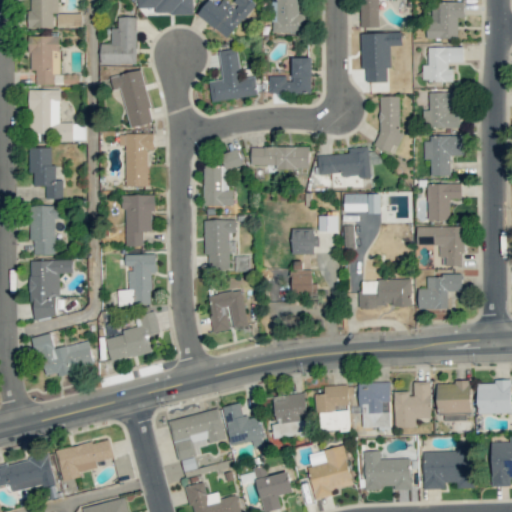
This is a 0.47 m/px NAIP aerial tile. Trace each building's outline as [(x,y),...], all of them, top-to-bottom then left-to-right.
[(28,0),(29,27),(53,27),(53,12),(58,12),(57,0),(28,0)] [(137,0),(137,7),(155,7),(155,13),(193,13),(192,0),(137,0)] [(229,38),(256,2),(252,0),(234,0),(232,4),(227,0),(223,0),(219,6),(210,0),(208,0),(197,15),(229,38)] [(272,0),(272,33),(304,33),(304,13),(298,13),(298,0),(272,0)] [(378,0),(359,0),(360,27),(379,26),(378,0)] [(427,38),(458,37),(457,17),(464,17),(464,1),(431,2),(431,21),(426,21),(427,38)] [(82,26),(82,13),(57,13),(57,27),(82,26)] [(100,62),(136,63),(137,17),(118,16),(118,28),(112,28),(111,43),(101,42),(100,62)] [(361,33),(362,69),(366,69),(366,82),(390,82),(389,45),(403,45),(402,32),(361,33)] [(36,84),(54,84),(53,73),(60,73),(59,35),(29,36),(29,70),(36,69),(36,84)] [(428,46),(428,64),(422,64),(422,81),(451,81),(451,62),(463,62),(463,47),(428,46)] [(211,101),(257,95),(255,76),(241,77),(237,48),(219,50),(222,79),(208,81),(211,101)] [(292,77),(269,77),(269,93),(312,92),(311,57),(292,57),(292,77)] [(120,88),(131,127),(154,121),(140,69),(110,77),(114,90),(120,88)] [(60,123),(59,89),(29,90),(30,133),(52,133),(52,140),(86,140),(86,122),(60,123)] [(428,109),(422,109),(422,127),(460,127),(460,111),(454,111),(454,91),(428,92),(428,109)] [(400,95),(378,95),(378,149),(391,149),(391,146),(400,146),(400,95)] [(153,133),(119,133),(119,145),(125,145),(126,186),(148,186),(147,149),(154,149),(153,133)] [(464,135),(423,136),(424,159),(430,158),(431,175),(450,175),(450,155),(464,155),(464,135)] [(29,147),(29,172),(33,172),(34,186),(46,185),(46,198),(63,197),(62,179),(56,179),(55,164),(51,165),(51,146),(29,147)] [(251,164),(276,165),(276,168),(309,169),(309,146),(251,146),(251,164)] [(348,147),(348,153),(317,155),(318,176),(370,174),(368,146),(348,147)] [(234,205),(233,189),(228,189),(228,167),(241,167),(241,151),(222,151),(222,165),(203,165),(204,205),(234,205)] [(427,183),(427,220),(450,220),(450,198),(461,197),(461,183),(427,183)] [(380,193),(343,193),(344,211),(380,211),(380,193)] [(153,194),(122,194),(121,208),(126,208),(126,245),(143,245),(143,231),(153,231),(153,194)] [(34,254),(55,254),(54,218),(61,218),(60,204),(30,205),(31,241),(33,241),(34,254)] [(318,215),(318,231),(338,231),(338,215),(318,215)] [(204,219),(204,254),(209,254),(209,270),(230,270),(230,232),(236,232),(236,219),(204,219)] [(354,224),(344,224),(344,249),(354,249),(354,224)] [(416,226),(417,244),(439,244),(439,256),(445,256),(445,265),(464,265),(463,225),(416,226)] [(314,253),(314,246),(319,246),(319,236),(314,236),(313,228),(292,228),(292,253),(314,253)] [(155,253),(125,254),(125,268),(128,268),(128,289),(118,289),(118,305),(152,304),(151,272),(156,272),(155,253)] [(72,259),(29,260),(30,303),(33,303),(34,317),(58,316),(57,273),(72,272),(72,259)] [(303,260),(292,260),(292,294),(317,295),(317,283),(312,283),(313,269),(303,269),(303,260)] [(418,309),(448,308),(448,291),(463,290),(462,274),(426,275),(426,288),(418,288),(418,309)] [(362,279),(362,290),(359,290),(359,307),(412,306),(411,278),(362,279)] [(231,329),(231,328),(247,326),(242,290),(208,294),(213,332),(231,329)] [(105,337),(110,361),(151,352),(148,334),(159,332),(155,311),(135,315),(137,326),(123,329),(124,333),(105,337)] [(34,336),(42,376),(58,373),(94,366),(89,341),(53,347),(51,333),(34,336)] [(511,413),(511,379),(495,379),(495,383),(477,383),(478,413),(511,413)] [(390,402),(389,381),(358,382),(359,404),(368,404),(369,413),(382,412),(382,402),(390,402)] [(394,391),(395,427),(416,426),(415,417),(431,417),(430,381),(411,381),(412,390),(394,391)] [(437,382),(438,414),(444,414),(444,421),(471,420),(470,381),(437,382)] [(318,430),(349,429),(348,409),(336,410),(336,405),(349,405),(348,384),(324,385),(324,393),(316,393),(318,430)] [(273,396),(276,423),(272,423),(273,438),(308,434),(304,392),(273,396)] [(222,406),(231,445),(252,441),(253,447),(266,445),(259,414),(243,418),(240,402),(222,406)] [(169,419),(177,459),(196,455),(193,441),(208,438),(209,442),(225,439),(218,408),(169,419)] [(492,486),(510,485),(510,477),(511,476),(511,435),(509,436),(509,441),(491,442),(492,486)] [(113,458),(109,438),(56,449),(63,480),(81,476),(80,471),(98,467),(96,461),(113,458)] [(315,499),(332,495),(331,489),(352,484),(344,445),(309,453),(311,465),(308,466),(315,499)] [(423,450),(424,489),(445,488),(445,482),(456,482),(456,488),(473,487),(472,448),(423,450)] [(411,488),(411,458),(380,458),(380,450),(364,451),(365,488),(394,487),(394,489),(411,488)] [(55,484),(49,455),(0,464),(0,484),(10,483),(11,491),(42,485),(42,487),(55,484)] [(263,511),(281,508),(278,495),(293,491),(288,471),(266,476),(264,465),(254,468),(263,511)] [(240,511),(237,494),(219,498),(218,491),(207,494),(204,481),(186,485),(192,511),(240,511)] [(128,511),(126,497),(82,506),(83,511),(128,511)]
